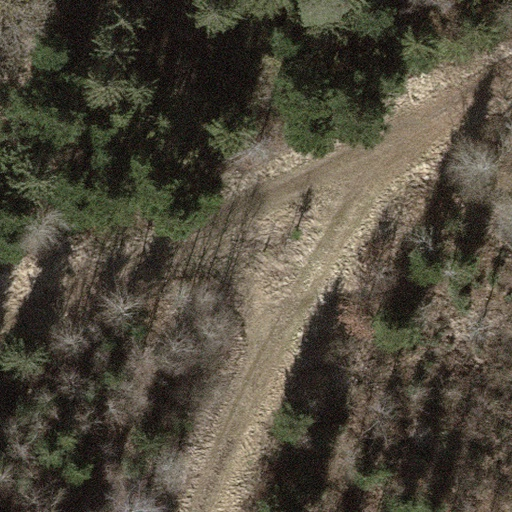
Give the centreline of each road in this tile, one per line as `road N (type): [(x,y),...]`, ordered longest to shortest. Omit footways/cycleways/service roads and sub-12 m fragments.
road 1 (track): [(511,66),(0,327)]
road 2 (track): [(410,120),(237,406),(202,511)]
